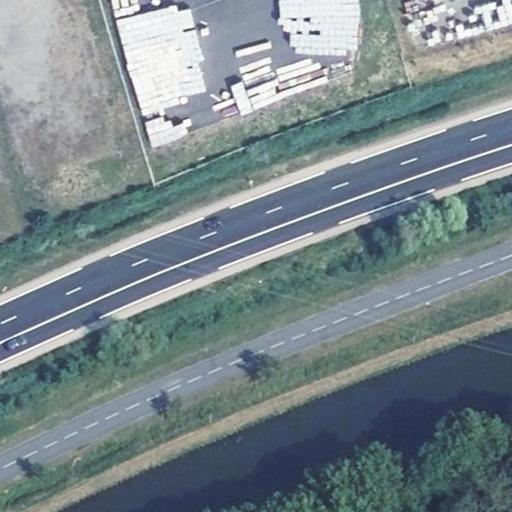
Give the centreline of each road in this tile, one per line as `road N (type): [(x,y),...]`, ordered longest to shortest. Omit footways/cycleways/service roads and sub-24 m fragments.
road 1 (tertiary): [(511,257),(217,371),(0,469)]
road 2 (primary): [(0,333),(141,268),(511,138)]
